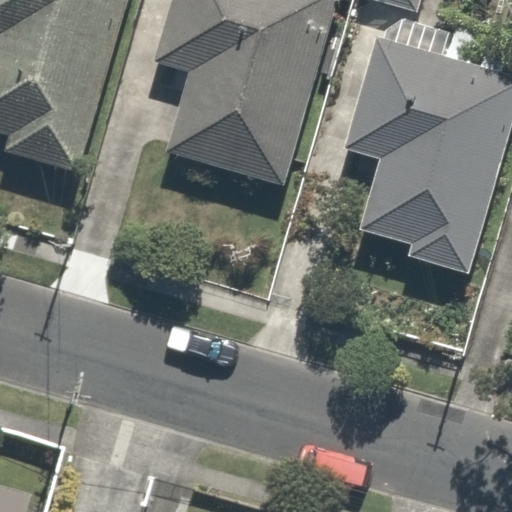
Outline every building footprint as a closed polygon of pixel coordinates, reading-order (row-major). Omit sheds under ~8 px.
[(0,0),(0,158),(63,178),(118,0),(0,0)] [(154,0),(136,57),(175,71),(148,152),(261,190),(324,0),(154,0)] [(406,0),(371,0),(404,9),(406,0)] [(465,268),(511,120),(511,78),(455,61),(461,41),(366,10),(323,145),(367,159),(345,230),(465,268)] [(0,511),(15,511),(21,495),(0,487),(0,511)]
